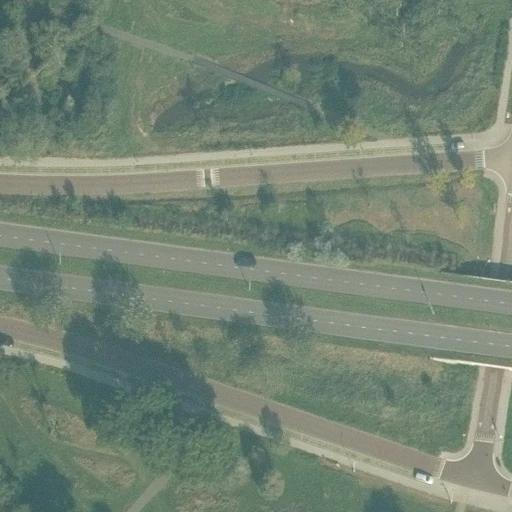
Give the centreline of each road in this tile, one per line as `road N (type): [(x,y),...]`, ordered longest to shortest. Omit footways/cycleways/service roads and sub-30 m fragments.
road 1 (primary): [(0,278),(511,347)]
road 2 (primary): [(511,305),(0,237)]
road 3 (unclassified): [(511,157),(138,183),(0,179)]
road 4 (unclassified): [(0,327),(479,482)]
road 5 (unclassified): [(479,482),(511,227)]
